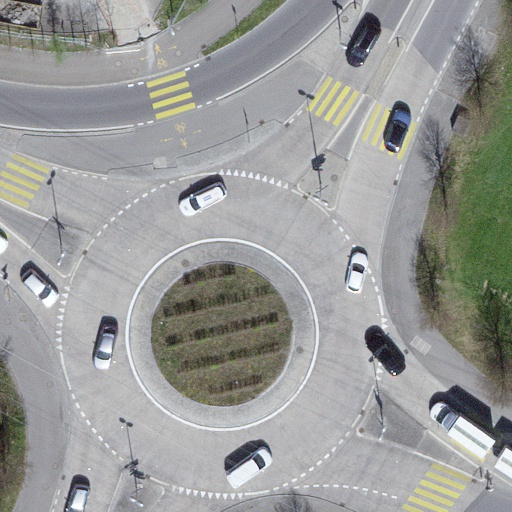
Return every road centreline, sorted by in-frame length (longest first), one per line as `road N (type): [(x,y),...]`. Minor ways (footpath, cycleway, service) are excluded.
road 1 (tertiary): [(325,0),(259,53),(171,96),(126,106),(0,102)]
road 2 (primary): [(337,300),(384,143),(458,0)]
road 3 (primary): [(391,0),(330,112),(243,219)]
road 4 (tertiary): [(326,403),(511,493)]
road 5 (tertiary): [(197,219),(124,214),(0,175)]
road 6 (primary): [(197,219),(155,236),(129,258),(110,285),(98,351)]
road 7 (primary): [(106,384),(146,437),(174,453),(238,461)]
road 8 (tertiary): [(0,252),(98,351)]
road 9 (primary): [(106,384),(79,511)]
road 10 (primary): [(337,300),(299,245),(243,219)]
